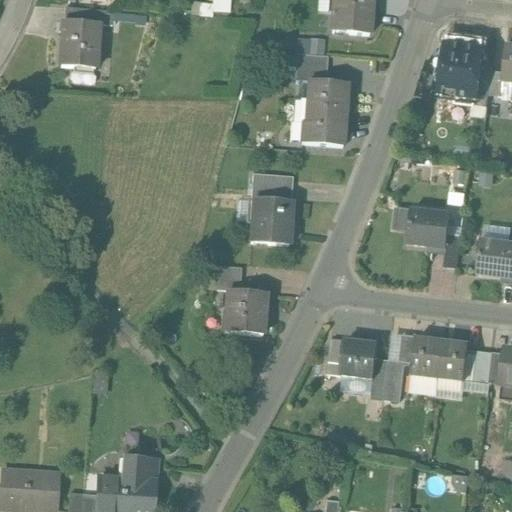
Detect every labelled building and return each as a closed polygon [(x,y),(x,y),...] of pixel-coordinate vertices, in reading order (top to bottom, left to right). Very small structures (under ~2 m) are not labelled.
[(370,0),(335,0),(335,17),(333,17),(332,37),(334,37),(334,35),(348,36),(348,38),(369,39),(370,0)] [(113,13),(65,9),(64,23),(96,26),(112,27),(113,13)] [(96,26),(64,23),(60,68),(94,71),(96,53),(94,53),(96,26)] [(461,49),(450,48),(449,46),(447,47),(445,58),(443,59),(443,65),(444,67),(442,84),(456,87),(476,90),(478,78),(481,52),(463,49),(462,48),(461,49)] [(511,50),(506,50),(502,86),(511,86),(511,50)] [(327,61),(296,59),(294,85),(308,86),(325,87),(327,61)] [(426,65),(414,99),(427,104),(439,69),(426,65)] [(489,80),(478,78),(476,90),(473,111),(486,112),(489,80)] [(325,87),(308,86),(306,105),(308,105),(306,130),(303,130),(302,150),(342,152),(344,113),(343,113),(344,91),(346,91),(346,89),(325,87)] [(456,87),(453,109),(471,111),(473,111),(476,90),(456,87)] [(486,112),(473,111),(471,111),(469,121),(484,123),(486,112)] [(292,180),(252,177),(250,203),(254,203),(290,205),(292,180)] [(290,205),(254,203),(251,245),(267,246),(267,247),(287,248),(290,205)] [(449,219),(397,213),(395,230),(409,232),(408,248),(445,253),(447,239),(449,219)] [(460,241),(447,239),(445,253),(443,270),(456,271),(460,241)] [(511,248),(482,246),(478,278),(511,282),(511,248)] [(241,271),(217,270),(216,294),(227,295),(240,295),(241,271)] [(240,295),(227,295),(225,313),(226,313),(225,336),(262,338),(265,297),(240,295)] [(441,345),(416,343),(412,378),(437,381),(441,345)] [(376,348),(345,344),(340,378),(346,379),(346,380),(356,381),(356,378),(372,380),(376,348)] [(467,348),(441,345),(437,381),(463,384),(467,348)] [(511,353),(505,353),(504,358),(500,389),(511,390),(511,405),(511,406),(511,405),(511,353)] [(504,358),(492,357),(489,387),(500,389),(504,358)] [(235,404),(211,401),(210,415),(233,417),(235,404)] [(152,511),(156,464),(124,461),(122,483),(98,481),(97,500),(95,511),(152,511)] [(55,511),(58,479),(1,475),(0,489),(0,511),(12,511),(55,511)] [(81,511),(83,499),(68,498),(67,511),(81,511)] [(95,511),(97,500),(83,499),(81,511),(95,511)]
